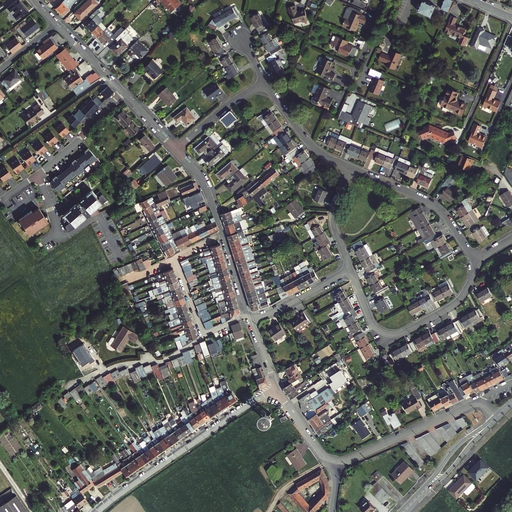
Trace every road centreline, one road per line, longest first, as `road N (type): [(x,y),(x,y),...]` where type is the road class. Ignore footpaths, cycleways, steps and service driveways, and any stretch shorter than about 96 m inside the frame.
road 1 (residential): [(97,511),(276,388)]
road 2 (residential): [(350,269),(372,323),(396,334),(458,300),(475,260)]
road 3 (residential): [(175,149),(205,188),(248,313)]
road 4 (residential): [(496,416),(474,403),(332,467)]
road 5 (residential): [(349,166),(434,204),(475,260)]
road 6 (residential): [(203,335),(166,358),(122,363),(61,389)]
road 7 (residential): [(203,335),(173,257),(217,234)]
road 8 (tertiary): [(496,416),(457,445),(407,507)]
road 9 (residential): [(33,0),(122,92)]
road 10 (tertiary): [(407,507),(496,416)]
road 11 (residential): [(265,82),(304,138),(349,166)]
